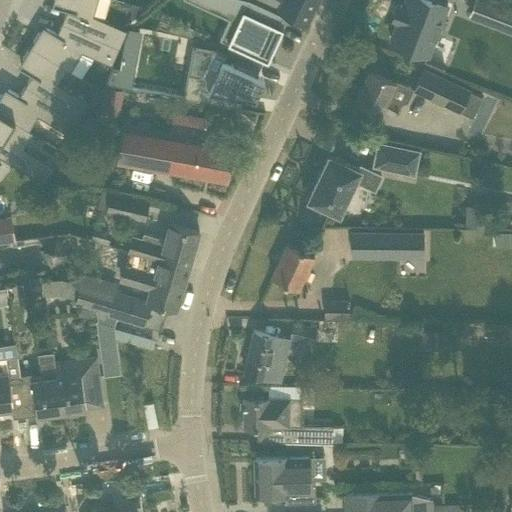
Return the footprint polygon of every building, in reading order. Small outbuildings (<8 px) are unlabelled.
[(57,0),(56,4),(55,5),(67,9),(64,14),(61,21),(118,47),(127,29),(105,19),(93,14),(96,2),(96,0),(57,0)] [(226,0),(223,9),(240,17),(238,21),(237,20),(228,41),(255,54),(257,55),(264,58),(269,48),(272,49),(273,46),(274,46),(280,33),(283,27),(282,26),(279,25),(281,20),(284,14),(253,0),(226,0)] [(294,18),(306,24),(317,0),(256,0),(270,7),(283,13),(288,15),(294,18)] [(393,15),(385,34),(422,49),(429,31),(435,33),(442,14),(437,11),(441,0),(398,0),(396,0),(394,0),(390,13),(393,15)] [(511,31),(511,7),(492,0),(475,0),(470,16),(511,31)] [(39,31),(30,45),(66,67),(70,70),(79,55),(82,50),(95,56),(111,63),(118,47),(61,21),(57,32),(46,26),(46,27),(46,28),(42,33),(39,31)] [(155,52),(121,46),(117,73),(177,82),(185,31),(159,27),(155,52)] [(124,38),(123,46),(138,48),(142,29),(129,27),(124,38)] [(22,66),(21,67),(31,73),(25,84),(79,117),(89,101),(85,98),(57,82),(64,71),(65,69),(66,67),(30,45),(22,58),(26,60),(22,66)] [(187,71),(183,96),(240,106),(245,95),(252,96),(256,97),(265,77),(257,74),(259,67),(237,57),(234,63),(225,59),(228,53),(213,46),(201,73),(187,71)] [(413,87),(388,76),(370,67),(356,98),(395,116),(401,104),(400,104),(401,103),(407,100),(413,89),(413,87)] [(413,89),(460,112),(470,89),(423,67),(413,87),(413,89)] [(1,93),(0,94),(0,111),(29,129),(29,128),(32,124),(38,114),(69,133),(79,117),(25,84),(19,95),(8,88),(8,89),(8,90),(4,96),(1,93)] [(104,87),(102,98),(121,102),(123,90),(104,87)] [(0,154),(44,182),(54,165),(23,146),(33,131),(29,128),(29,129),(0,111),(0,154)] [(116,159),(227,179),(234,142),(204,137),(207,118),(172,112),(169,131),(122,123),(116,159)] [(374,163),(414,171),(418,150),(379,142),(374,163)] [(308,197),(312,198),(311,202),(321,207),(323,204),(339,211),(354,179),(374,188),(381,174),(360,164),(359,167),(329,153),(308,197)] [(0,174),(11,162),(0,155),(0,174)] [(150,200),(110,192),(107,211),(146,219),(150,200)] [(466,225),(486,226),(486,204),(466,204),(466,225)] [(0,218),(0,240),(14,238),(11,216),(0,218)] [(168,221),(164,237),(144,231),(142,238),(132,235),(128,251),(188,269),(199,230),(180,225),(168,221)] [(352,228),(352,256),(422,256),(423,229),(352,228)] [(313,253),(287,241),(272,275),(298,287),(313,253)] [(128,251),(120,277),(150,286),(146,298),(177,307),(188,269),(128,251)] [(69,281),(70,295),(76,297),(75,301),(96,307),(110,311),(109,314),(117,317),(137,322),(145,298),(117,289),(119,282),(81,271),(80,273),(69,281)] [(325,298),(324,316),(348,317),(349,299),(325,298)] [(110,311),(96,307),(98,320),(115,325),(117,317),(109,314),(110,311)] [(289,337),(289,338),(290,339),(313,343),(317,327),(292,322),(289,337)] [(414,323),(383,322),(383,339),(414,340),(414,323)] [(253,329),(244,370),(264,374),(267,375),(282,379),(289,343),(282,342),(284,336),(273,333),(253,329)] [(62,409),(55,361),(54,361),(53,350),(38,352),(41,375),(32,376),(31,373),(20,374),(26,414),(62,409)] [(6,356),(0,357),(0,407),(12,406),(13,416),(26,414),(20,374),(18,355),(6,356)] [(97,355),(88,356),(79,357),(55,361),(62,409),(103,404),(97,355)] [(291,396),(244,395),(243,424),(282,424),(281,440),(333,441),(342,441),(343,424),(301,423),(302,397),(291,397),(291,396)] [(308,454),(275,455),(255,456),(256,492),(276,492),(286,491),(286,501),(315,500),(315,490),(310,491),(309,476),(308,454)] [(460,511),(460,503),(432,503),(432,498),(412,491),(346,493),(346,511),(460,511)]
